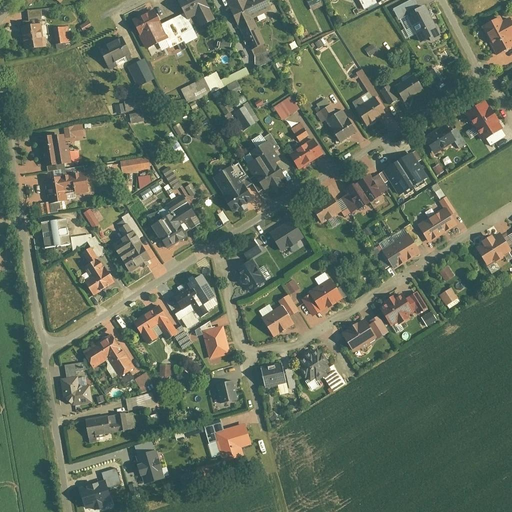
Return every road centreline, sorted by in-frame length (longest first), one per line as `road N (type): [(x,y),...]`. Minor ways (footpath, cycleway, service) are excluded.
road 1 (residential): [(511,206),(298,344),(251,354),(242,349),(218,244)]
road 2 (residential): [(485,76),(218,244)]
road 3 (residential): [(48,350),(0,107)]
road 4 (residential): [(218,244),(48,350)]
road 5 (residential): [(68,511),(48,350)]
